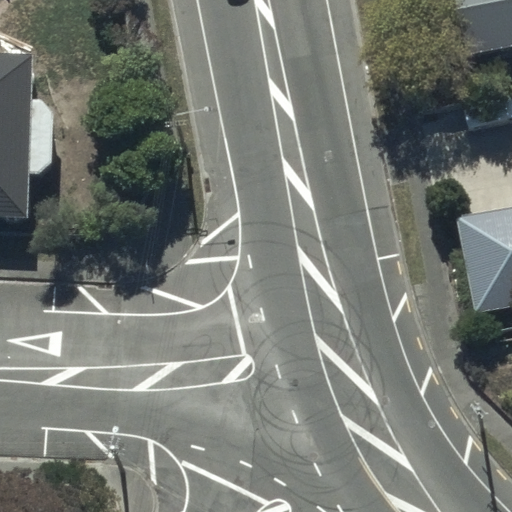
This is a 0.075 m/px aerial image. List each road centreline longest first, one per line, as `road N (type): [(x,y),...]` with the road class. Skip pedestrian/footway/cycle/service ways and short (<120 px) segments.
road 1 (tertiary): [(262,0),(337,360)]
road 2 (residential): [(337,360),(123,374),(0,367)]
road 3 (tertiary): [(337,360),(367,431),(420,511)]
road 4 (residential): [(258,511),(337,360)]
